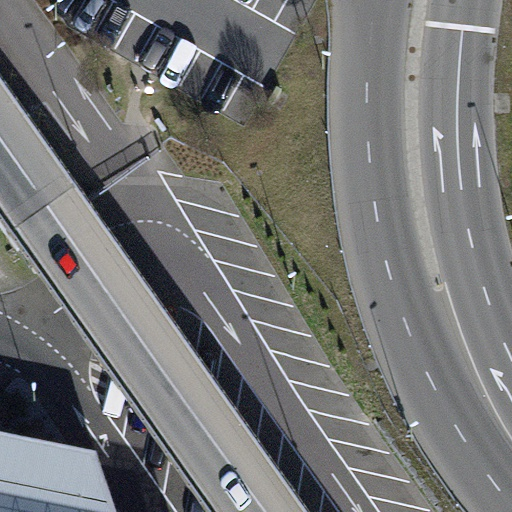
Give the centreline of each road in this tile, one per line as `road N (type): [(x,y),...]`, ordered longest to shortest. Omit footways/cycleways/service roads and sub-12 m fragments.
road 1 (tertiary): [(379,0),(367,110),(381,221),(414,339),(451,414),(511,504)]
road 2 (motorway): [(242,511),(0,168)]
road 3 (tertiary): [(511,358),(465,201),(458,114),(466,0)]
